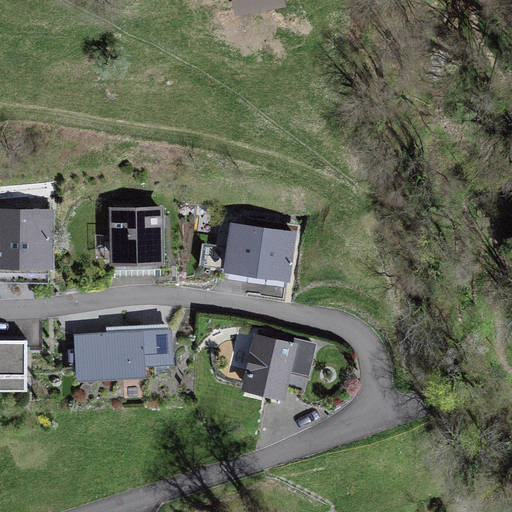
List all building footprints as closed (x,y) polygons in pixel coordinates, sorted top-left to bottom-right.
[(284,0),(232,0),(235,17),(285,9),(284,0)] [(164,207),(108,209),(111,269),(166,266),(164,207)] [(55,210),(0,209),(0,273),(54,274),(55,210)] [(297,233),(232,224),(227,249),(202,244),(199,267),(224,270),(224,275),(290,285),(297,233)] [(172,330),(74,336),(76,383),(146,380),(145,369),(173,367),(172,330)] [(293,344),(254,334),(241,395),(286,404),(292,374),(310,378),(317,346),(294,339),(293,344)] [(27,343),(0,343),(0,393),(27,394),(27,343)]
